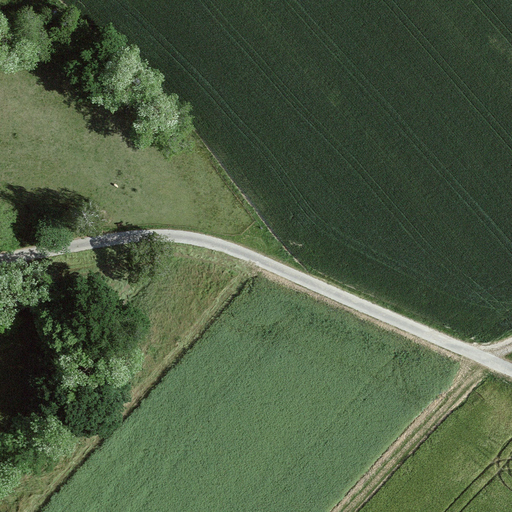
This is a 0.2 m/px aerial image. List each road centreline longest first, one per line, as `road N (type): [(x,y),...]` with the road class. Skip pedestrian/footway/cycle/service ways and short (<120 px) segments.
road 1 (track): [(511,369),(220,243),(133,236),(0,259)]
road 2 (track): [(511,334),(338,511)]
